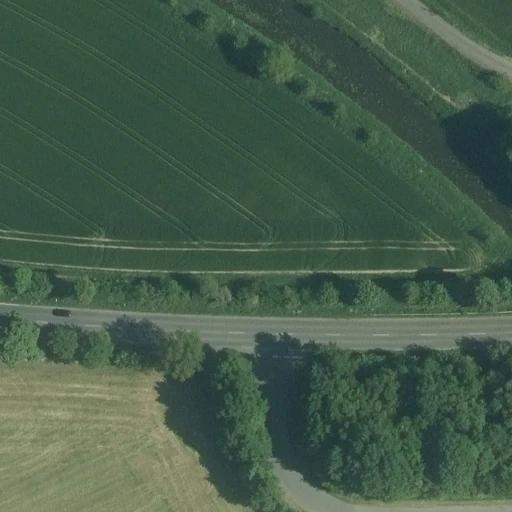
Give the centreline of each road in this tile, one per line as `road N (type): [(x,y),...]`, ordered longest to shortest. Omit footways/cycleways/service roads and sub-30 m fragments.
road 1 (secondary): [(0,319),(270,336)]
road 2 (secondary): [(270,336),(511,333)]
road 3 (unclassified): [(270,336),(272,425),(290,476),(320,507),(338,511)]
road 4 (unclassified): [(402,0),(511,73)]
